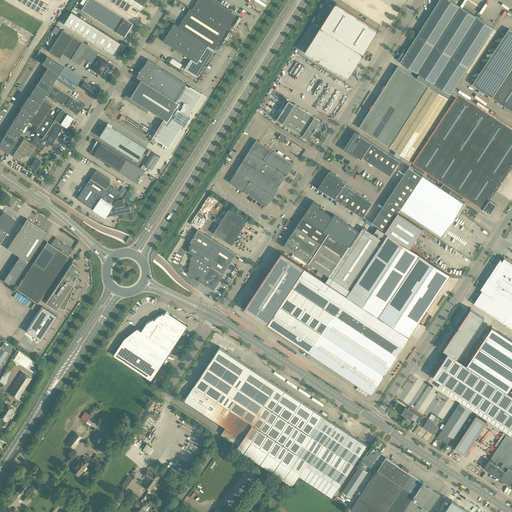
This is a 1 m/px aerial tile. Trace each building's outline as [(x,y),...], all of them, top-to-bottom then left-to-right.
[(23,9),(28,0),(27,0),(22,0),(18,7),(23,9)] [(28,0),(23,9),(27,12),(32,3),(28,0)] [(47,0),(45,0),(41,8),(46,11),(51,2),(47,0)] [(124,37),(132,23),(129,21),(123,18),(118,14),(112,11),(110,9),(107,7),(101,4),(96,0),(95,0),(81,0),(80,3),(84,5),(81,10),(88,14),(124,37)] [(111,0),(107,7),(110,9),(112,11),(119,0),(111,0)] [(123,0),(119,0),(112,11),(118,14),(126,2),(123,0)] [(167,31),(161,40),(189,58),(184,67),(197,76),(237,15),(212,0),(197,0),(191,10),(190,9),(178,27),(174,24),(168,32),(167,31)] [(350,0),(383,21),(397,0),(350,0)] [(439,0),(400,62),(419,74),(451,94),(493,28),(449,0),(439,0)] [(126,2),(118,14),(123,18),(132,5),(126,2)] [(378,29),(336,2),(320,26),(363,53),(378,29)] [(32,3),(27,12),(31,14),(37,5),(32,3)] [(36,17),(41,8),(37,5),(31,14),(36,17)] [(132,5),(123,18),(129,21),(137,9),(132,5)] [(36,17),(40,20),(46,11),(41,8),(36,17)] [(137,9),(129,21),(132,23),(134,25),(142,12),(140,11),(137,9)] [(63,23),(85,37),(93,25),(71,11),(63,23)] [(142,12),(134,25),(140,28),(148,16),(142,12)] [(93,25),(85,37),(94,43),(101,31),(93,25)] [(52,32),(58,36),(62,30),(55,26),(52,32)] [(347,78),(363,53),(320,26),(305,51),(347,78)] [(511,30),(509,29),(505,34),(472,84),(511,110),(511,30)] [(89,47),(62,30),(49,51),(59,58),(62,53),(79,64),(83,58),(89,47)] [(101,31),(94,43),(102,48),(109,36),(101,31)] [(109,36),(102,48),(112,54),(120,43),(119,42),(109,36)] [(89,47),(83,58),(91,63),(98,53),(96,52),(89,47)] [(54,83),(56,79),(64,67),(47,56),(42,63),(48,67),(29,96),(28,95),(21,107),(21,108),(2,137),(0,135),(0,147),(8,152),(34,113),(35,113),(38,109),(37,109),(43,100),(46,95),(49,90),(53,84),(54,83)] [(90,69),(100,76),(103,72),(103,71),(109,62),(99,56),(94,63),(94,62),(90,69)] [(201,94),(193,89),(186,84),(186,83),(153,63),(152,63),(148,61),(141,73),(139,71),(136,77),(141,80),(135,90),(130,87),(126,94),(126,95),(124,98),(147,112),(149,109),(164,118),(153,135),(168,145),(182,123),(183,124),(188,116),(187,115),(201,94)] [(409,159),(451,94),(419,74),(417,78),(397,66),(359,127),(409,159)] [(84,81),(85,80),(64,67),(56,79),(73,90),(77,85),(80,87),(88,92),(92,86),(84,81)] [(52,99),(53,98),(74,112),(76,109),(77,110),(80,106),(83,106),(84,104),(53,84),(49,90),(46,95),(52,99)] [(486,210),(485,211),(488,212),(490,213),(496,205),(497,204),(489,199),(510,168),(511,169),(511,128),(458,94),(413,163),(483,209),(486,210)] [(52,105),(43,100),(37,109),(38,109),(46,114),(47,112),(52,105)] [(313,132),(312,131),(315,127),(315,128),(316,127),(317,127),(320,123),(319,122),(320,121),(319,120),(319,119),(317,118),(317,119),(294,104),(295,104),(289,100),(277,119),(283,123),(305,137),(305,138),(307,139),(307,138),(308,139),(310,137),(310,138),(313,133),(312,133),(313,132)] [(17,158),(16,160),(20,162),(21,161),(25,164),(29,157),(32,154),(36,147),(42,138),(54,120),(38,109),(35,113),(29,122),(37,127),(36,130),(38,132),(31,142),(24,138),(12,155),(17,158)] [(72,119),(73,118),(73,117),(61,109),(55,117),(54,119),(66,127),(72,119)] [(54,120),(42,138),(49,143),(50,144),(63,126),(54,120)] [(138,160),(143,152),(146,148),(108,123),(101,134),(102,137),(101,137),(138,160)] [(345,149),(361,159),(362,157),(372,142),(359,133),(357,135),(355,134),(345,149)] [(36,147),(42,151),(45,146),(47,147),(49,143),(42,138),(36,147)] [(96,157),(137,183),(145,171),(97,140),(97,141),(95,140),(93,142),(94,145),(92,149),(89,153),(93,155),(94,155),(94,156),(96,157)] [(266,206),(293,163),(256,140),(229,182),(266,206)] [(377,146),(372,142),(362,157),(368,160),(377,146)] [(301,157),(306,150),(300,146),(295,153),(301,157)] [(383,149),(377,146),(368,160),(373,164),(383,149)] [(388,153),(383,149),(373,164),(379,168),(388,153)] [(160,157),(153,152),(152,151),(151,151),(143,164),(145,165),(152,170),(160,157)] [(400,160),(388,153),(379,168),(390,175),(400,160)] [(32,154),(29,157),(32,159),(27,165),(36,171),(42,161),(35,156),(34,155),(32,154)] [(405,173),(418,181),(422,175),(409,167),(405,173)] [(105,217),(109,213),(109,215),(131,211),(130,206),(126,206),(126,204),(124,204),(123,198),(117,199),(122,193),(125,188),(123,187),(119,191),(109,185),(110,180),(96,170),(95,171),(94,171),(93,173),(93,174),(92,175),(91,176),(90,177),(91,178),(77,198),(105,217)] [(323,188),(322,190),(335,199),(344,184),(345,184),(346,182),(330,172),(320,187),(323,188)] [(405,173),(401,178),(414,187),(418,181),(405,173)] [(456,218),(455,217),(464,203),(422,175),(400,209),(442,236),(452,222),(453,223),(456,218)] [(411,192),(414,187),(401,178),(398,184),(411,192)] [(344,184),(335,199),(340,202),(350,188),(345,184),(344,184)] [(398,184),(394,189),(407,198),(411,192),(398,184)] [(350,188),(340,202),(346,206),(355,191),(350,188)] [(394,189),(391,195),(404,203),(407,198),(394,189)] [(126,196),(133,201),(136,195),(130,191),(126,196)] [(346,206),(351,210),(361,195),(355,191),(346,206)] [(351,210),(357,213),(367,199),(361,195),(351,210)] [(400,209),(404,203),(391,195),(387,200),(400,209)] [(363,217),(372,202),(367,199),(357,213),(363,217)] [(383,206),(396,214),(398,212),(400,209),(387,200),(383,206)] [(313,201),(283,246),(293,253),(292,254),(294,256),(295,254),(329,276),(349,246),(341,241),(333,235),(324,229),(332,216),(320,208),(321,206),(313,201)] [(393,220),(396,214),(383,206),(380,211),(393,220)] [(232,245),(248,219),(229,208),(213,233),(232,245)] [(0,240),(7,230),(7,231),(15,219),(3,211),(0,215),(0,240)] [(380,211),(376,217),(389,225),(393,220),(380,211)] [(387,234),(388,234),(410,248),(423,229),(398,212),(396,214),(393,220),(389,225),(385,231),(384,232),(387,234)] [(333,235),(343,220),(334,214),(332,216),(324,229),(333,235)] [(385,231),(389,225),(376,217),(372,222),(385,231)] [(27,219),(7,248),(19,256),(27,262),(47,232),(27,219)] [(333,235),(341,241),(351,226),(343,220),(333,235)] [(349,246),(350,246),(358,234),(360,231),(351,226),(341,241),(349,246)] [(326,281),(329,283),(378,316),(410,267),(419,254),(410,248),(388,234),(387,234),(384,232),(377,227),(373,234),(363,227),(360,231),(358,234),(350,246),(349,246),(329,276),(326,281)] [(192,260),(189,264),(191,264),(188,268),(190,269),(187,273),(213,289),(236,254),(198,229),(190,242),(191,243),(189,247),(190,248),(188,251),(193,255),(190,259),(192,260)] [(47,242),(16,288),(38,303),(69,256),(68,255),(72,249),(65,244),(65,245),(62,243),(63,242),(55,237),(51,244),(47,242)] [(371,393),(402,347),(409,336),(378,316),(329,283),(326,281),(281,252),(244,309),(309,352),(371,393)] [(410,267),(378,316),(409,336),(450,274),(419,254),(410,267)] [(3,280),(12,286),(27,262),(19,256),(3,280)] [(511,262),(504,257),(502,261),(500,259),(480,289),(482,290),(474,303),(492,315),(511,328),(511,262)] [(71,262),(45,302),(56,309),(57,306),(64,309),(76,279),(78,277),(76,276),(78,273),(77,272),(78,271),(74,268),(76,265),(71,262)] [(41,341),(57,316),(42,306),(25,331),(41,341)] [(448,353),(448,352),(457,358),(484,317),(471,308),(443,350),(448,353)] [(125,338),(113,355),(151,380),(187,325),(166,311),(164,314),(163,313),(156,317),(154,320),(153,319),(147,323),(141,331),(137,328),(125,338)] [(511,335),(490,321),(463,362),(504,389),(511,376),(511,335)] [(221,434),(238,445),(278,385),(219,346),(211,359),(209,363),(184,400),(226,427),(221,434)] [(511,428),(511,394),(457,358),(448,352),(433,376),(511,428)] [(20,394),(31,378),(22,372),(9,393),(14,397),(17,392),(20,394)] [(267,468),(280,477),(301,444),(321,414),(278,385),(238,445),(236,448),(267,468)] [(0,408),(0,409),(0,417),(6,421),(14,409),(4,402),(2,406),(0,406),(0,408)] [(437,437),(438,437),(450,445),(472,412),(459,403),(437,437)] [(405,407),(401,413),(409,418),(413,412),(419,416),(418,416),(415,422),(418,424),(422,418),(423,416),(411,407),(409,410),(405,407)] [(84,412),(81,419),(87,422),(91,415),(84,412)] [(351,434),(321,414),(301,444),(280,477),(292,484),(298,475),(332,497),(341,482),(342,482),(341,482),(354,463),(356,461),(366,444),(367,444),(351,434)] [(465,454),(487,421),(476,414),(454,448),(463,454),(465,454)] [(433,434),(438,426),(428,419),(423,427),(433,434)] [(75,431),(66,443),(74,449),(83,437),(75,431)] [(103,454),(109,444),(113,437),(112,436),(106,433),(95,450),(103,454)] [(491,473),(492,474),(493,474),(500,478),(500,479),(511,461),(511,438),(506,435),(484,468),(491,472),(491,473)] [(113,436),(113,437),(109,444),(113,446),(114,445),(118,439),(113,436)] [(123,454),(129,447),(126,443),(119,450),(123,454)] [(147,443),(146,444),(143,449),(144,450),(148,452),(152,446),(147,443)] [(370,467),(375,460),(380,452),(376,450),(374,453),(371,451),(367,457),(365,455),(361,461),(370,467)] [(402,467),(398,465),(397,466),(386,459),(387,457),(386,457),(385,459),(350,510),(352,511),(385,511),(387,510),(389,511),(427,511),(429,509),(439,494),(428,487),(428,488),(424,486),(426,483),(423,481),(423,482),(422,483),(411,475),(412,474),(408,472),(409,471),(402,466),(402,467)] [(89,463),(83,458),(80,461),(78,460),(77,462),(79,464),(78,466),(83,470),(86,466),(89,463)] [(500,480),(502,480),(503,480),(509,484),(511,479),(511,461),(500,479),(500,480)] [(79,464),(77,462),(76,463),(77,463),(76,464),(75,465),(76,467),(75,465),(71,470),(78,476),(83,470),(78,466),(79,464)] [(342,492),(350,497),(367,472),(359,466),(342,492)] [(150,490),(159,476),(154,472),(153,473),(148,469),(144,475),(148,478),(146,481),(146,480),(144,482),(146,484),(144,486),(150,490)] [(122,485),(126,489),(133,480),(128,476),(122,485)] [(17,490),(18,490),(20,492),(23,494),(28,487),(22,483),(17,490)] [(12,503),(20,492),(18,490),(14,495),(11,493),(7,499),(12,503)] [(134,511),(146,511),(144,510),(147,506),(141,501),(140,502),(136,498),(132,504),(137,507),(134,511)] [(450,511),(456,504),(451,501),(443,511),(450,511)]
